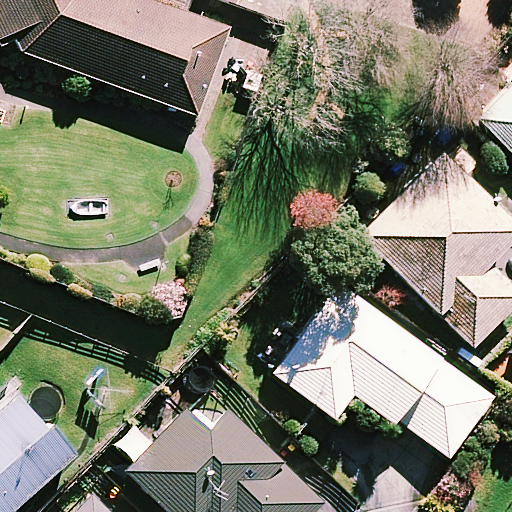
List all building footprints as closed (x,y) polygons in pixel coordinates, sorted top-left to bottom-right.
[(0,0),(0,47),(193,114),(223,28),(141,0),(0,0)] [(511,80),(479,114),(511,147),(511,80)] [(511,234),(511,227),(439,154),(357,236),(467,346),(511,301),(511,291),(483,263),(511,234)] [(486,397),(335,285),(269,373),(328,417),(349,388),(442,456),(486,397)] [(511,345),(503,354),(511,362),(511,345)] [(0,511),(67,455),(15,396),(0,409),(0,511)] [(307,511),(316,503),(227,410),(203,432),(182,411),(121,469),(162,511),(307,511)] [(103,511),(87,496),(70,511),(103,511)]
